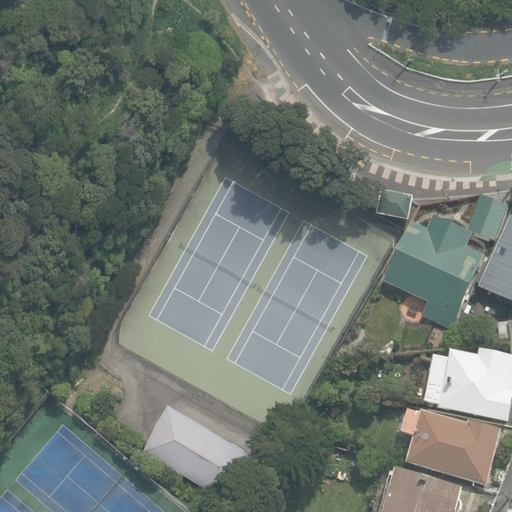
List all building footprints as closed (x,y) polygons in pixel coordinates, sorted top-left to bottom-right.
[(379,214),(411,220),(416,196),(384,190),(379,214)] [(509,207),(483,197),(469,231),(496,241),(509,207)] [(476,236),(437,217),(430,231),(415,223),(387,282),(431,303),(424,317),(453,331),(489,257),(470,248),(476,236)] [(481,288),(511,302),(511,222),(493,264),(488,261),(478,283),(482,285),(481,288)] [(507,421),(511,395),(511,357),(482,351),(481,354),(454,349),(452,357),(434,353),(425,397),(439,400),(438,406),(507,421)] [(213,499),(229,509),(231,504),(234,505),(261,460),(173,407),(145,452),(216,494),(213,499)] [(411,464),(489,487),(505,431),(473,421),(472,425),(427,412),(426,415),(413,411),(406,434),(419,437),(411,464)] [(389,511),(458,511),(465,488),(401,470),(389,511)]
